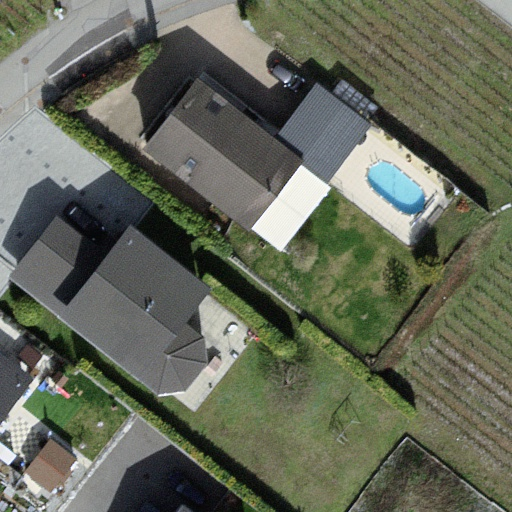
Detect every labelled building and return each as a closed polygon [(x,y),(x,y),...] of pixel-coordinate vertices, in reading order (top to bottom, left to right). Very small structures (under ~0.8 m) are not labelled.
[(372,118),(311,75),(271,127),(321,175),(372,118)] [(203,77),(148,142),(255,239),(304,165),(203,77)] [(62,220),(16,280),(163,400),(189,398),(204,375),(210,357),(193,336),(213,299),(137,227),(115,258),(62,220)] [(0,351),(0,404),(26,372),(0,351)] [(202,511),(175,490),(157,511),(202,511)]
